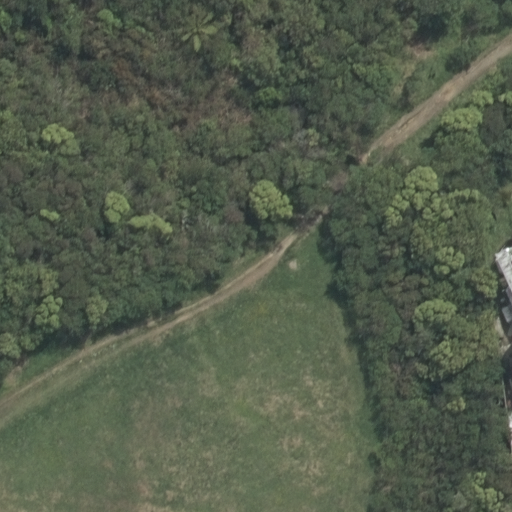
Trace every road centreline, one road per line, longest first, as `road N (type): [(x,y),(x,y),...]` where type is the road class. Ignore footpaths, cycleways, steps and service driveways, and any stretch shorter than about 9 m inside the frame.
road 1 (track): [(511,36),(328,222),(164,316),(0,380)]
road 2 (track): [(328,222),(363,396),(358,511)]
